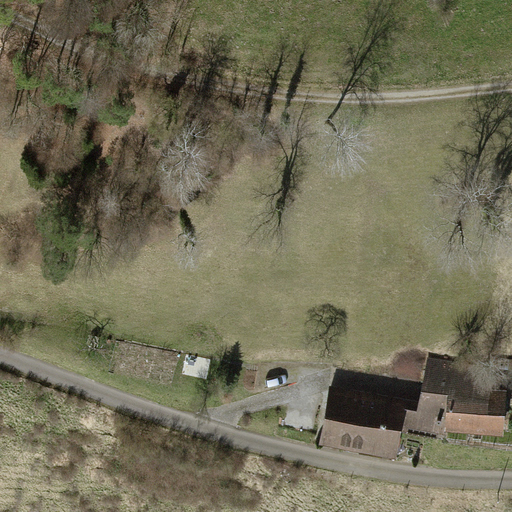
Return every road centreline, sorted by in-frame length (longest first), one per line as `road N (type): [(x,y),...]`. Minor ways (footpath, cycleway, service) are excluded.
road 1 (unclassified): [(0,357),(328,457),(443,478),(511,480)]
road 2 (track): [(511,86),(394,98),(311,95),(183,76),(0,17)]
